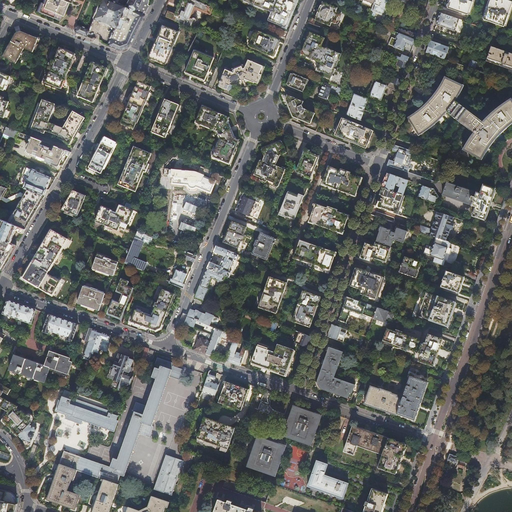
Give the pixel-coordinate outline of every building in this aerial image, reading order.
[(42,0),(42,2),(40,1),(37,9),(46,13),(58,18),(65,0),(42,0)] [(107,45),(118,50),(128,46),(149,5),(147,4),(147,3),(148,4),(149,2),(148,1),(149,0),(148,0),(147,0),(127,0),(124,6),(118,3),(110,0),(99,0),(97,5),(92,17),(93,17),(92,18),(102,23),(114,27),(112,33),(109,38),(110,38),(107,45)] [(194,0),(178,0),(181,1),(178,6),(176,12),(165,8),(161,15),(193,28),(195,22),(196,22),(197,20),(197,19),(196,18),(195,17),(194,17),(192,17),(195,8),(204,12),(205,12),(210,14),(210,13),(213,7),(197,1),(194,0)] [(285,28),(296,0),(245,0),(272,11),(268,21),(285,28)] [(375,0),(374,4),(372,10),(384,14),(385,12),(387,7),(390,8),(393,0),(402,0),(405,1),(404,0),(375,0)] [(473,0),(449,0),(447,8),(465,14),(468,15),(473,0)] [(511,4),(511,1),(507,0),(490,0),(484,19),(504,27),(511,4)] [(336,11),(338,8),(327,3),(323,1),(321,5),(316,15),(317,16),(315,19),(316,19),(330,25),(332,22),(335,23),(340,13),(336,11)] [(455,18),(440,12),(438,19),(436,24),(447,28),(449,22),(453,24),(455,18)] [(89,29),(76,24),(73,31),(86,36),(89,30),(89,29)] [(179,31),(163,24),(161,29),(156,40),(151,52),(149,57),(165,64),(179,31)] [(399,28),(397,32),(398,33),(415,40),(417,33),(408,30),(407,31),(399,28)] [(256,30),(249,47),(273,57),(280,40),(256,30)] [(3,56),(16,63),(24,48),(32,52),(38,38),(29,34),(22,31),(21,31),(20,31),(19,31),(18,32),(17,32),(16,33),(9,45),(3,56)] [(308,36),(305,42),(301,52),(301,53),(302,54),(303,55),(305,56),(317,61),(314,68),(332,76),(334,69),(335,70),(336,69),(335,68),(338,60),(341,53),(326,47),(326,48),(321,46),(324,38),(310,32),(308,36)] [(406,43),(413,46),(415,40),(398,33),(396,39),(392,37),(389,44),(394,46),(393,47),(403,51),(405,46),(406,43)] [(428,47),(426,52),(445,59),(449,47),(430,40),(428,47)] [(350,61),(348,65),(359,69),(360,66),(364,57),(367,50),(367,48),(369,48),(370,47),(358,42),(356,46),(359,47),(353,62),(350,61)] [(486,61),(495,64),(511,69),(511,53),(510,53),(492,46),(489,54),(486,61)] [(46,82),(61,88),(76,53),(68,50),(60,47),(55,60),(53,59),(51,63),(50,62),(49,64),(50,65),(49,68),(51,69),(46,82)] [(205,81),(214,59),(195,51),(186,73),(205,81)] [(398,59),(401,60),(407,62),(409,57),(398,53),(396,58),(397,58),(398,59)] [(233,73),(225,70),(223,75),(222,78),(221,81),(220,81),(220,82),(219,86),(226,89),(235,93),(237,89),(247,85),(254,82),(258,84),(262,75),(265,67),(257,64),(257,63),(254,62),(253,62),(253,61),(252,61),(252,62),(248,60),(245,68),(243,69),(242,68),(243,68),(242,67),(241,67),(235,69),(235,70),(234,70),(235,71),(236,72),(233,73)] [(469,67),(475,69),(477,63),(471,60),(469,67)] [(92,61),(78,96),(93,102),(99,87),(107,68),(92,61)] [(10,76),(0,71),(0,88),(4,90),(6,85),(5,84),(7,80),(8,81),(10,76)] [(288,85),(303,92),(309,79),(304,77),(304,78),(293,74),(288,85)] [(410,117),(420,133),(421,132),(426,129),(432,125),(439,118),(447,110),(474,133),(474,132),(475,133),(473,136),(470,140),(468,144),(465,149),(481,158),(485,151),(489,144),(494,139),(497,134),(504,129),(509,124),(511,121),(511,101),(511,100),(504,105),(497,110),(490,116),(484,122),(483,123),(483,122),(456,99),(455,99),(458,93),(463,85),(446,78),(443,83),(442,85),(439,90),(435,95),(430,101),(425,106),(419,111),(417,113),(414,115),(410,117)] [(367,99),(376,102),(380,104),(391,109),(393,103),(384,99),(382,99),(384,93),(387,85),(383,83),(384,82),(375,79),(374,80),(373,80),(367,95),(368,95),(367,99)] [(143,83),(138,81),(134,91),(133,91),(131,94),(127,105),(124,112),(125,112),(123,119),(121,123),(134,128),(151,86),(143,83)] [(399,85),(393,83),(390,82),(388,86),(389,87),(397,91),(399,85)] [(323,85),(318,96),(326,99),(331,88),(323,85)] [(355,94),(351,104),(364,109),(365,105),(367,99),(355,94)] [(289,108),(293,116),(303,120),(310,123),(315,113),(303,108),(302,105),(304,101),(288,95),(286,99),(289,108)] [(3,99),(0,97),(0,116),(2,117),(6,109),(9,101),(3,99)] [(63,128),(48,122),(55,104),(42,99),(32,128),(44,133),(45,131),(58,136),(57,138),(69,145),(73,138),(81,123),(84,118),(73,111),(63,128)] [(172,102),(165,99),(152,132),(166,137),(179,105),(172,102)] [(351,104),(348,115),(360,120),(362,114),(364,109),(351,104)] [(203,106),(196,122),(217,131),(221,138),(213,156),(229,163),(233,153),(239,139),(234,138),(231,131),(228,122),(230,117),(215,111),(203,106)] [(372,129),(343,118),(336,134),(352,140),(365,146),(368,139),(372,129)] [(14,130),(6,127),(3,133),(29,144),(26,152),(27,154),(33,157),(34,158),(36,159),(37,158),(47,162),(48,163),(49,164),(51,163),(57,166),(59,165),(60,166),(61,165),(63,166),(65,163),(71,153),(14,130)] [(102,174),(118,143),(105,136),(97,152),(89,167),(102,174)] [(260,179),(279,186),(286,169),(276,164),(279,156),(287,152),(282,141),(272,145),(262,149),(264,156),(262,160),(260,159),(257,168),(254,175),(260,178),(260,179)] [(443,180),(448,164),(444,163),(438,178),(405,166),(410,154),(402,151),(404,148),(394,144),(392,150),(398,152),(396,156),(395,161),(389,159),(387,164),(437,182),(443,180)] [(127,166),(119,184),(136,191),(146,169),(148,169),(150,164),(148,163),(152,153),(134,146),(127,166)] [(305,147),(296,169),(306,173),(305,176),(310,179),(320,157),(313,154),(309,153),(311,149),(305,147)] [(322,184),(334,188),(355,195),(358,187),(361,177),(350,173),(350,172),(348,171),(345,170),(341,168),(340,170),(329,166),(322,184)] [(25,167),(17,186),(28,190),(43,196),(47,189),(46,189),(48,185),(51,178),(37,172),(37,171),(36,170),(32,169),(31,169),(25,167)] [(193,171),(166,168),(165,174),(164,174),(170,175),(170,177),(174,178),(173,183),(188,185),(189,186),(189,187),(190,188),(191,188),(194,189),(195,188),(196,188),(197,188),(197,187),(211,193),(216,181),(204,176),(205,175),(198,172),(195,171),(193,171)] [(408,180),(387,172),(385,178),(382,187),(403,195),(408,180)] [(480,194),(457,186),(447,182),(442,195),(452,198),(475,206),(472,216),(484,220),(489,205),(495,189),(483,185),(480,194)] [(424,198),(436,202),(437,198),(435,197),(435,196),(431,195),(432,192),(432,193),(434,189),(423,185),(418,196),(419,196),(424,198)] [(403,195),(382,187),(379,194),(382,195),(380,200),(378,206),(397,213),(403,195)] [(43,196),(28,190),(9,222),(25,229),(30,221),(40,204),(45,197),(43,196)] [(78,216),(86,196),(73,190),(66,202),(62,209),(70,212),(70,213),(71,214),(71,213),(78,216)] [(287,192),(284,200),(278,214),(284,216),(285,213),(295,217),(302,200),(304,195),(299,193),(297,196),(287,192)] [(240,201),(236,210),(250,216),(256,201),(242,195),(240,201)] [(95,221),(118,231),(122,222),(128,224),(134,211),(132,210),(134,206),(127,203),(125,207),(119,204),(116,212),(109,209),(101,206),(95,221)] [(182,210),(197,214),(198,206),(184,203),(182,210)] [(315,205),(309,221),(322,226),(342,233),(345,224),(348,215),(337,211),(337,209),(328,206),(327,207),(316,204),(315,204),(313,203),(313,204),(315,205)] [(452,222),(453,217),(437,211),(435,217),(437,217),(435,221),(434,221),(434,222),(434,223),(433,223),(432,226),(431,226),(430,229),(420,225),(418,231),(436,237),(445,240),(447,235),(450,228),(452,222)] [(0,238),(10,243),(13,236),(15,231),(18,230),(18,232),(21,234),(23,233),(25,229),(9,222),(2,219),(0,223),(0,238)] [(244,234),(245,230),(247,226),(232,220),(228,229),(227,232),(223,242),(238,248),(241,240),(243,240),(245,235),(244,234)] [(180,221),(177,229),(192,236),(195,228),(180,221)] [(376,242),(391,247),(393,239),(404,243),(407,231),(397,228),(396,231),(381,226),(378,233),(375,242),(376,242)] [(47,273),(68,239),(52,229),(37,254),(23,278),(38,287),(47,292),(48,291),(52,294),(60,281),(47,273)] [(143,234),(138,231),(135,239),(140,241),(143,234)] [(261,232),(258,238),(258,239),(256,240),(254,245),(255,246),(252,254),(267,260),(273,243),(274,244),(276,238),(275,238),(275,237),(261,232)] [(434,258),(433,262),(443,265),(444,260),(447,261),(449,256),(451,249),(449,248),(451,242),(445,240),(436,237),(432,247),(430,246),(429,249),(425,248),(423,253),(433,257),(433,258),(434,258)] [(16,245),(10,243),(0,238),(0,269),(1,270),(6,262),(11,253),(16,245)] [(140,242),(134,240),(130,250),(125,263),(132,266),(133,261),(136,253),(137,250),(138,250),(139,250),(139,249),(139,246),(138,246),(140,242)] [(335,252),(300,240),(294,257),(329,269),(332,261),(335,252)] [(386,262),(391,247),(376,242),(375,246),(365,242),(362,251),(360,257),(366,260),(369,261),(371,258),(372,258),(372,257),(373,257),(373,258),(374,259),(375,258),(386,262)] [(225,275),(226,276),(236,253),(216,246),(215,249),(214,251),(224,255),(222,260),(220,266),(210,262),(209,265),(207,268),(225,275)] [(106,256),(98,253),(93,268),(113,276),(119,262),(112,259),(108,257),(108,258),(106,257),(106,256)] [(194,263),(197,256),(190,253),(188,258),(189,260),(194,263)] [(401,266),(399,271),(416,277),(418,271),(419,268),(421,262),(405,256),(403,262),(402,262),(401,263),(401,265),(401,266)] [(365,291),(364,295),(366,296),(375,299),(383,277),(372,273),(357,267),(353,277),(350,286),(360,289),(365,291)] [(222,282),(223,280),(225,275),(207,268),(203,278),(197,292),(195,297),(201,299),(206,288),(208,288),(213,277),(215,278),(215,279),(217,280),(221,281),(222,282)] [(183,288),(185,284),(183,283),(187,274),(183,272),(181,271),(181,270),(180,270),(180,271),(177,269),(171,283),(183,288)] [(441,287),(458,293),(460,286),(461,286),(461,284),(462,283),(461,283),(464,276),(446,270),(444,276),(442,280),(443,280),(441,287)] [(223,280),(246,289),(248,285),(226,276),(225,275),(223,280)] [(269,276),(258,307),(276,313),(287,282),(269,276)] [(114,300),(108,312),(115,315),(121,318),(133,289),(127,286),(128,282),(122,279),(117,291),(124,294),(120,303),(114,300)] [(84,285),(77,303),(86,306),(99,310),(106,293),(98,290),(98,289),(92,287),(91,288),(84,285)] [(175,294),(163,289),(157,302),(156,302),(154,306),(155,307),(152,315),(135,309),(131,322),(140,325),(156,331),(161,328),(168,312),(175,294)] [(303,290),(292,320),(310,327),(312,322),(318,303),(320,296),(303,290)] [(454,306),(455,302),(431,293),(426,292),(418,315),(447,325),(449,321),(454,306)] [(362,313),(373,317),(377,307),(369,304),(346,296),(344,299),(345,300),(343,307),(362,314),(362,313)] [(8,300),(7,300),(2,314),(17,319),(21,305),(15,302),(8,300)] [(29,307),(21,305),(17,319),(31,323),(35,309),(29,307)] [(394,313),(391,312),(377,307),(373,317),(373,318),(384,322),(387,323),(387,322),(387,321),(388,317),(391,318),(391,319),(392,319),(394,313)] [(190,310),(188,317),(194,319),(198,311),(196,310),(195,311),(190,310)] [(198,311),(194,319),(201,322),(205,314),(198,311)] [(209,325),(212,319),(213,316),(205,312),(205,314),(201,322),(209,325)] [(58,334),(63,319),(56,316),(48,314),(42,331),(48,334),(49,330),(58,334)] [(186,320),(185,323),(193,326),(194,324),(210,330),(209,333),(213,335),(216,328),(209,325),(201,322),(194,319),(188,317),(186,320)] [(72,342),(78,324),(71,322),(63,319),(58,334),(67,337),(66,340),(72,342)] [(327,336),(343,341),(347,329),(331,324),(329,329),(327,336)] [(82,356),(89,358),(91,352),(92,351),(93,348),(95,344),(96,340),(99,331),(91,329),(87,327),(83,338),(83,339),(88,341),(82,356)] [(216,328),(213,335),(206,353),(212,355),(215,347),(215,348),(216,346),(216,345),(219,336),(220,336),(223,331),(216,328)] [(419,340),(417,339),(387,328),(385,335),(382,342),(410,352),(414,353),(415,352),(419,353),(419,357),(418,361),(432,366),(437,353),(443,338),(428,333),(425,341),(422,344),(418,342),(419,340)] [(200,335),(194,349),(199,351),(206,353),(213,335),(209,333),(202,330),(200,335)] [(108,341),(110,335),(99,331),(96,340),(107,344),(108,341)] [(294,342),(308,347),(309,343),(312,337),(299,331),(294,342)] [(366,339),(363,346),(370,348),(372,342),(366,339)] [(100,346),(99,350),(99,349),(106,352),(110,342),(108,341),(107,344),(96,340),(95,344),(100,346)] [(233,341),(233,342),(226,360),(230,362),(241,366),(248,347),(248,346),(245,345),(245,346),(243,347),(242,350),(241,354),(235,352),(237,345),(237,343),(237,342),(233,341)] [(295,349),(288,347),(278,343),(275,351),(257,345),(251,362),(258,364),(267,368),(280,372),(280,371),(287,373),(291,361),(295,349)] [(93,348),(92,351),(97,353),(99,350),(100,346),(95,344),(93,348)] [(343,351),(329,346),(317,380),(317,381),(317,382),(317,383),(318,384),(318,385),(318,386),(319,386),(319,387),(320,388),(321,388),(322,389),(333,393),(350,399),(355,384),(334,377),(343,351)] [(143,347),(139,356),(145,358),(148,349),(146,348),(143,347)] [(50,368),(68,374),(73,362),(70,361),(71,358),(49,350),(46,358),(44,365),(13,354),(8,370),(45,382),(50,368)] [(91,352),(89,358),(95,360),(95,359),(96,359),(97,356),(96,356),(97,355),(93,354),(93,353),(91,352)] [(125,388),(128,389),(131,379),(132,376),(129,375),(130,373),(131,373),(133,367),(130,366),(133,359),(129,358),(129,357),(127,357),(128,356),(125,355),(123,354),(123,355),(121,355),(118,354),(113,366),(111,365),(111,367),(109,367),(108,371),(109,372),(107,376),(113,378),(114,379),(115,380),(118,382),(119,381),(120,381),(119,382),(119,381),(118,385),(118,387),(118,388),(119,389),(118,390),(122,391),(122,390),(123,390),(124,390),(124,389),(125,388)] [(118,484),(121,485),(128,465),(139,434),(149,438),(153,426),(152,426),(169,377),(180,380),(184,369),(179,368),(174,366),(174,363),(167,361),(157,357),(154,367),(155,367),(152,377),(156,378),(147,406),(136,402),(133,411),(134,412),(118,459),(113,457),(110,467),(64,451),(60,464),(77,470),(101,478),(118,484)] [(216,376),(209,373),(202,392),(200,397),(212,401),(214,396),(207,393),(212,380),(214,380),(216,376)] [(390,392),(387,391),(380,388),(380,389),(370,385),(364,403),(387,411),(392,412),(397,414),(405,417),(408,418),(414,420),(414,419),(414,420),(422,396),(427,382),(410,375),(405,388),(402,398),(400,399),(398,399),(398,397),(396,396),(397,395),(390,393),(390,392)] [(226,381),(218,402),(241,410),(248,389),(235,385),(226,381)] [(8,394),(10,389),(1,383),(0,384),(0,406),(0,407),(5,398),(0,396),(3,391),(8,394)] [(267,412),(269,405),(262,403),(263,397),(256,395),(252,408),(258,410),(258,408),(267,412)] [(65,418),(81,424),(82,420),(114,431),(118,420),(117,420),(118,415),(109,412),(110,411),(71,397),(70,399),(62,396),(61,400),(59,399),(55,411),(66,415),(65,418)] [(17,406),(5,398),(0,407),(8,411),(3,420),(5,422),(15,433),(18,436),(18,435),(23,439),(23,442),(25,444),(28,444),(30,442),(32,438),(31,437),(32,436),(33,436),(34,434),(33,433),(34,432),(35,432),(37,427),(32,425),(30,424),(31,422),(29,420),(30,419),(31,418),(31,416),(30,415),(29,414),(27,414),(26,415),(25,415),(20,410),(19,411),(16,409),(17,406)] [(309,411),(299,408),(293,427),(312,434),(319,415),(309,411)] [(197,438),(228,449),(235,428),(219,422),(204,417),(197,438)] [(344,451),(353,455),(356,445),(382,454),(377,467),(395,473),(400,459),(406,444),(373,432),(353,426),(344,451)] [(285,435),(303,442),(306,434),(288,428),(285,435)] [(263,439),(257,458),(277,465),(283,446),(272,442),(263,439)] [(166,454),(154,489),(171,495),(183,460),(166,454)] [(458,457),(450,454),(447,460),(456,463),(458,457)] [(249,466),(267,472),(270,465),(252,459),(249,466)] [(322,463),(316,461),(308,486),(343,498),(348,484),(324,475),(327,464),(322,463)] [(77,470),(60,464),(47,499),(76,509),(81,494),(67,490),(71,479),(73,480),(77,470)] [(108,511),(118,484),(101,478),(101,480),(103,481),(92,511),(108,511)] [(0,511),(15,511),(17,503),(16,503),(16,499),(15,497),(15,495),(13,493),(11,492),(10,491),(8,491),(1,489),(0,488),(0,511)] [(365,505),(363,511),(381,511),(383,506),(388,493),(372,488),(367,501),(365,501),(364,505),(365,505)] [(167,507),(169,502),(151,496),(148,506),(139,510),(128,506),(126,511),(162,511),(165,506),(167,507)] [(248,509),(246,508),(231,504),(232,501),(228,500),(227,502),(224,501),(218,499),(213,511),(259,511),(258,511),(257,511),(256,511),(253,511),(254,509),(249,507),(248,509)]
